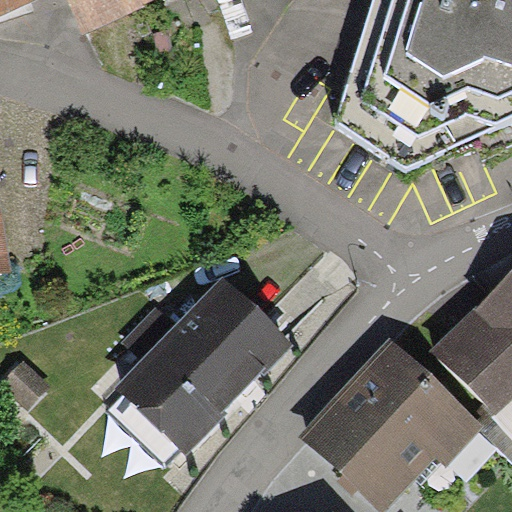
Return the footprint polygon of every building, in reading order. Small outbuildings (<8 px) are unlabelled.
[(0,0),(0,18),(39,0),(66,0),(85,39),(166,0),(0,0)] [(511,0),(377,0),(339,128),(407,173),(511,124),(511,0)] [(224,282),(119,392),(192,462),(298,352),(224,282)] [(511,285),(435,356),(511,439),(511,285)] [(396,348),(305,449),(375,511),(387,511),(474,417),(396,348)]
